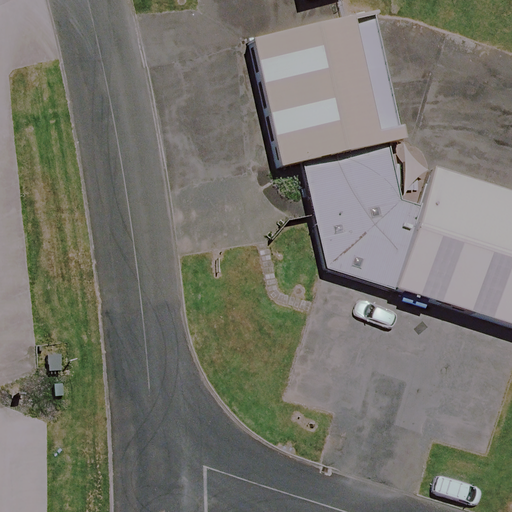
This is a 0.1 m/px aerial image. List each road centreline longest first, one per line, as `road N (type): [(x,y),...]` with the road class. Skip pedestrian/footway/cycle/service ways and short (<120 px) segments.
road 1 (unclassified): [(89,0),(143,304),(154,454)]
road 2 (unclassified): [(343,511),(154,454)]
